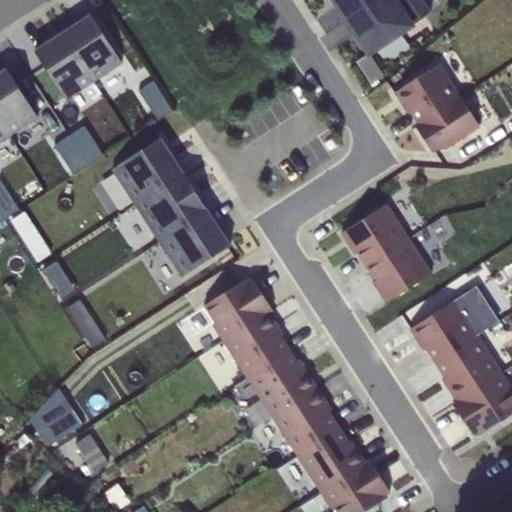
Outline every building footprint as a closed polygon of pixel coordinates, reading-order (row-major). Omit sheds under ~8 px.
[(343,19),(345,18),(345,19),(375,0),(332,0),(336,6),(334,7),(343,19)] [(345,23),(355,38),(357,36),(357,37),(368,54),(369,54),(422,19),(408,0),(375,0),(345,19),(347,21),(345,23)] [(423,0),(408,0),(422,19),(432,13),(423,0)] [(90,15),(62,33),(94,82),(122,64),(90,15)] [(94,82),(62,33),(34,51),(65,100),(94,82)] [(368,54),(356,62),(370,83),(383,75),(369,54),(368,54)] [(436,64),(394,93),(407,113),(409,111),(417,124),(414,126),(431,152),(442,145),(443,147),(476,124),(436,64)] [(6,69),(0,73),(0,121),(10,137),(38,119),(6,69)] [(153,81),(138,91),(157,121),(172,111),(153,81)] [(0,143),(10,137),(0,121),(0,143)] [(84,126),(69,136),(88,165),(103,156),(84,126)] [(74,175),(88,165),(69,136),(55,145),(74,175)] [(135,204),(182,174),(159,139),(112,170),(135,204)] [(182,174),(135,204),(159,242),(207,211),(182,174)] [(0,180),(0,213),(4,220),(19,210),(0,180)] [(366,266),(409,239),(386,204),(341,233),(355,254),(357,253),(366,266)] [(207,211),(159,242),(182,278),(229,247),(207,211)] [(26,212),(11,221),(38,264),(52,254),(26,212)] [(409,239),(366,266),(375,280),(372,282),(386,303),(431,274),(409,239)] [(55,260),(42,269),(61,298),(75,289),(55,260)] [(223,342),(268,313),(272,310),(251,278),(247,281),(246,278),(203,306),(214,323),(212,325),(223,342)] [(476,287),(474,288),(496,322),(498,321),(476,287)] [(423,350),(425,349),(434,362),(476,335),(496,322),(474,288),(409,329),(423,350)] [(80,300),(67,308),(92,348),(105,340),(80,300)] [(268,313),(223,342),(248,379),(289,352),(280,337),(282,335),(268,313)] [(476,335),(434,362),(444,378),(442,379),(456,401),(500,373),(476,335)] [(289,352),(248,379),(272,417),(316,388),(301,365),(299,367),(289,352)] [(472,436),(511,411),(511,392),(500,373),(456,401),(452,404),(472,436)] [(29,419),(46,447),(82,424),(59,388),(29,419)] [(316,388),(272,417),(296,455),(338,428),(328,413),(331,411),(316,388)] [(338,428),(296,455),(320,492),(364,463),(350,441),(348,443),(338,428)] [(76,443),(94,473),(110,463),(92,433),(76,443)] [(364,463),(320,492),(331,509),(334,508),(336,511),(364,511),(387,497),(385,495),(389,492),(369,460),(364,463)] [(118,482),(100,495),(111,511),(115,511),(131,502),(118,482)]
